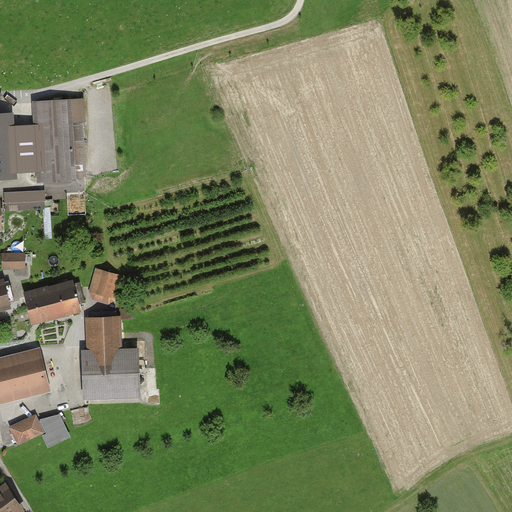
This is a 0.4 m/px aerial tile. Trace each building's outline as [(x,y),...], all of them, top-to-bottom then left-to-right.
[(0,179),(21,178),(20,163),(38,162),(40,181),(91,178),(86,99),(33,103),(35,134),(18,135),(17,125),(2,126),(2,115),(0,114),(0,179)] [(46,195),(10,195),(10,211),(46,210),(46,195)] [(26,251),(2,251),(2,267),(26,268),(26,251)] [(120,277),(97,270),(90,296),(114,302),(120,277)] [(8,279),(0,280),(0,313),(15,310),(8,279)] [(72,282),(24,293),(32,326),(79,316),(72,282)] [(122,318),(90,320),(91,349),(81,350),(82,396),(142,394),(140,350),(123,350),(122,318)] [(42,349),(0,359),(0,402),(52,390),(42,349)] [(37,413),(11,425),(20,445),(44,434),(48,445),(71,434),(61,414),(40,419),(37,413)] [(6,484),(0,488),(0,511),(22,511),(24,511),(6,484)]
